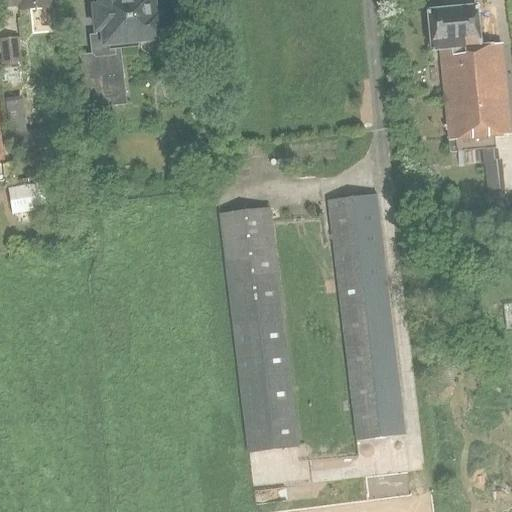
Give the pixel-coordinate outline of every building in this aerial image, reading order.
[(49,0),(0,0),(0,9),(17,8),(18,12),(50,9),(49,0)] [(124,77),(123,77),(120,51),(136,50),(135,44),(161,41),(160,39),(171,35),(170,22),(158,21),(158,19),(153,19),(151,0),(124,0),(119,0),(98,0),(99,8),(93,9),(96,38),(89,39),(91,57),(78,58),(81,82),(82,82),(85,112),(127,108),(124,77)] [(501,50),(480,52),(476,10),(426,15),(431,57),(441,56),(450,145),(510,139),(501,50)] [(15,40),(0,41),(0,65),(0,66),(18,63),(15,40)] [(13,152),(48,148),(47,131),(11,135),(13,152)] [(338,144),(292,146),(293,161),(339,159),(338,144)] [(499,164),(494,164),(493,153),(480,154),(482,169),(483,169),(486,193),(501,192),(499,164)] [(50,211),(46,185),(32,188),(31,181),(16,183),(17,190),(6,192),(10,218),(50,211)] [(378,198),(327,203),(353,444),(404,438),(378,198)] [(271,212),(220,218),(246,457),(297,451),(271,212)]
